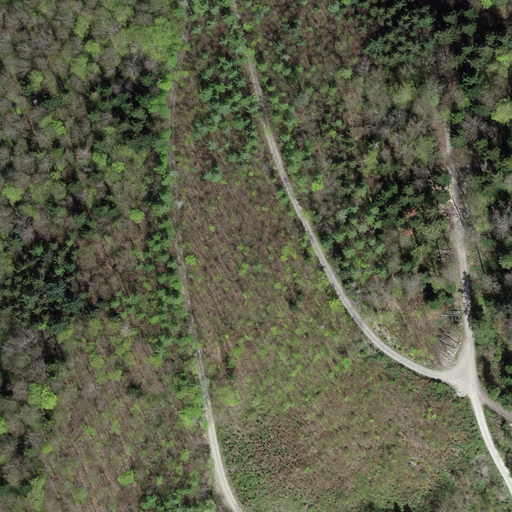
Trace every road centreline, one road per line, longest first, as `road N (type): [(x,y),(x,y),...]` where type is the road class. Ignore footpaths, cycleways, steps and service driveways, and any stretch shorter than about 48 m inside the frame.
road 1 (track): [(239,511),(214,458),(175,238),(169,154),(188,0)]
road 2 (track): [(236,0),(268,134),(334,285),(363,331),(397,361),(439,375),(470,373)]
road 3 (track): [(432,0),(440,162),(456,220),(470,373)]
road 4 (track): [(456,220),(511,68)]
